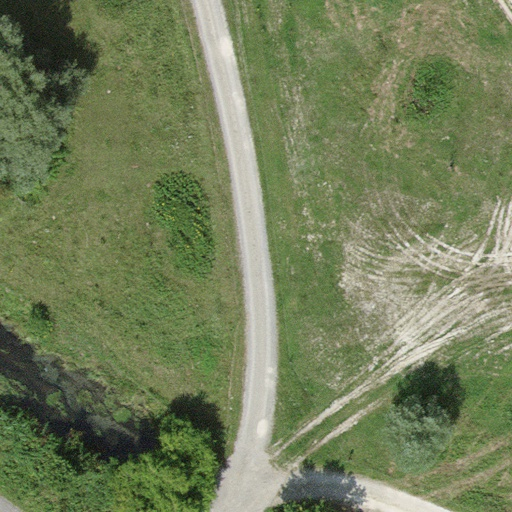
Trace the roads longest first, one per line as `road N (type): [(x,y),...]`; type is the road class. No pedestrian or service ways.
road 1 (track): [(232,511),(261,475),(249,209),(195,0)]
road 2 (track): [(408,511),(360,492),(261,475)]
